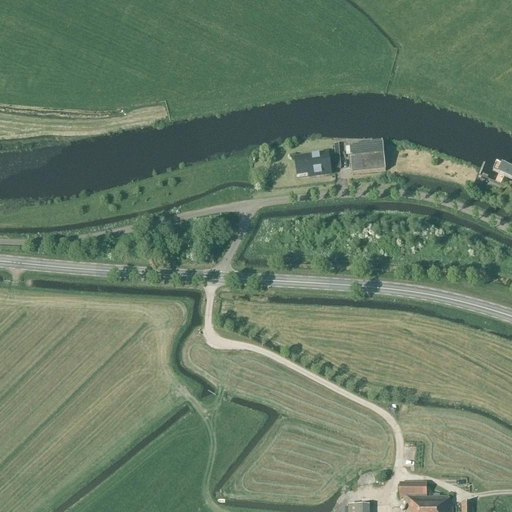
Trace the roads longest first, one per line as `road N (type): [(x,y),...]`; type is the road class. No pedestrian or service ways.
road 1 (secondary): [(511,317),(406,291),(218,278)]
road 2 (unclassified): [(511,230),(440,201),(394,193),(250,204)]
road 3 (secondary): [(0,261),(218,278)]
